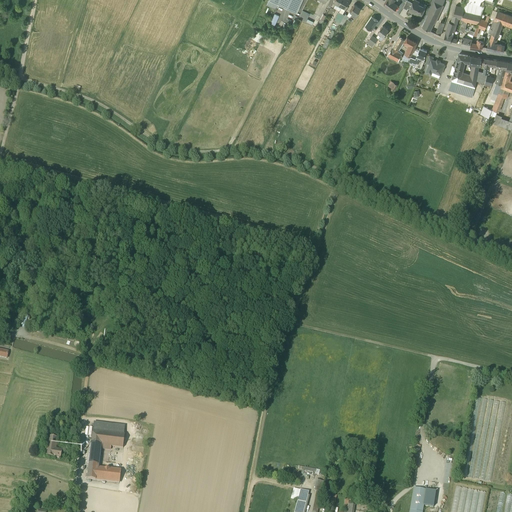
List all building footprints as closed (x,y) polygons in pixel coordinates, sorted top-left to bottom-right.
[(301,0),(273,0),(279,3),(296,11),(301,0)] [(349,0),(340,0),(338,4),(341,6),(339,10),(342,12),(343,12),(349,0)] [(386,0),(384,4),(394,11),(398,5),(395,4),(393,2),(393,0),(386,0)] [(408,0),(407,0),(403,7),(407,9),(408,8),(410,9),(413,3),(411,1),(408,0)] [(426,4),(416,0),(414,0),(413,3),(410,9),(409,10),(421,15),(426,4)] [(440,3),(435,1),(432,7),(440,11),(443,5),(440,3)] [(480,5),(466,1),(464,7),(464,10),(481,14),(482,13),(484,6),(480,5)] [(360,8),(354,4),(349,11),(352,13),(350,16),(353,18),(353,19),(360,8)] [(460,6),(458,15),(454,14),(453,16),(458,18),(461,19),(464,10),(464,7),(460,6)] [(432,7),(426,19),(434,23),(440,11),(432,7)] [(309,14),(302,10),(298,17),(305,21),(309,14)] [(481,14),(464,10),(461,19),(461,24),(466,25),(466,24),(466,25),(467,20),(478,22),(480,18),(481,14)] [(509,15),(498,11),(495,16),(504,19),(503,22),(506,24),(509,15)] [(327,17),(324,15),(319,24),(323,26),(327,17)] [(378,21),(372,16),(365,25),(372,30),(374,27),(378,21)] [(495,16),(489,33),(493,34),(493,33),(498,35),(503,22),(504,19),(495,16)] [(488,21),(480,18),(478,22),(477,25),(480,27),(485,28),(485,29),(488,21)] [(434,23),(426,19),(422,26),(430,30),(434,23)] [(453,22),(451,27),(448,26),(447,30),(453,31),(454,31),(456,23),(453,22)] [(383,25),(378,32),(381,34),(378,38),(381,40),(384,36),(385,37),(387,34),(386,33),(389,29),(383,25)] [(264,33),(257,29),(253,37),(260,41),(264,33)] [(453,31),(447,30),(446,32),(443,40),(450,42),(452,38),(453,31)] [(468,38),(466,37),(465,38),(463,38),(463,39),(462,39),(462,41),(461,45),(470,47),(471,42),(474,34),(475,31),(471,30),(468,38)] [(493,34),(491,40),(490,40),(489,41),(487,48),(499,51),(500,44),(495,43),(498,35),(493,33),(493,34)] [(378,39),(372,35),(372,36),(369,40),(371,41),(372,42),(374,44),(378,39)] [(399,36),(388,55),(393,58),(397,60),(401,52),(397,50),(404,39),(399,36)] [(410,44),(406,54),(411,56),(417,42),(412,39),(410,44)] [(479,40),(478,40),(477,44),(471,42),(470,47),(482,49),(484,41),(479,40)] [(427,50),(420,48),(417,55),(424,58),(427,50)] [(468,55),(459,54),(457,60),(456,60),(454,66),(456,66),(452,80),(460,83),(462,73),(466,62),(466,60),(468,55)] [(424,58),(417,55),(416,58),(415,58),(413,62),(417,64),(417,65),(421,67),(423,62),(422,61),(424,58)] [(485,58),(468,55),(466,60),(466,62),(470,62),(470,64),(473,64),(473,68),(478,69),(479,65),(481,65),(481,63),(485,64),(485,58)] [(497,60),(485,58),(485,64),(483,72),(488,73),(489,64),(496,65),(497,60)] [(432,59),(431,59),(429,64),(426,71),(431,73),(432,70),(441,73),(442,70),(443,70),(444,68),(443,67),(444,64),(432,59)] [(501,68),(497,82),(501,83),(503,78),(506,68),(508,61),(497,60),(496,65),(496,67),(501,68)] [(478,69),(473,68),(471,76),(471,77),(468,85),(474,87),(476,79),(477,71),(478,69)] [(483,72),(477,71),(476,79),(485,81),(487,75),(488,73),(483,72)] [(471,76),(462,73),(460,83),(468,85),(471,77),(471,76)] [(494,77),(487,75),(485,81),(485,82),(488,83),(492,84),(494,77)] [(511,81),(508,80),(504,79),(501,87),(498,94),(504,97),(507,89),(511,90),(511,81)] [(452,80),(449,88),(458,91),(460,83),(452,80)] [(468,85),(460,83),(458,91),(473,96),(475,87),(474,87),(468,85)] [(504,97),(498,94),(492,109),(497,111),(499,112),(504,97)] [(493,123),(511,129),(511,127),(511,116),(509,120),(501,118),(502,116),(496,114),(493,123)] [(8,352),(0,349),(0,356),(7,358),(8,352)] [(93,431),(124,435),(126,426),(94,422),(93,431)] [(124,435),(93,431),(91,444),(102,445),(109,446),(123,448),(124,435)] [(49,442),(48,441),(48,442),(46,455),(57,458),(59,449),(56,448),(57,443),(56,443),(49,442)] [(102,445),(91,444),(89,459),(98,460),(99,447),(102,448),(102,445)] [(97,467),(88,466),(87,479),(119,483),(121,470),(97,467)] [(315,474),(316,469),(303,466),(302,471),(315,474)] [(314,491),(321,493),(323,482),(316,481),(314,491)] [(414,489),(409,511),(422,511),(423,506),(426,491),(426,490),(414,488),(414,489)] [(301,511),(307,492),(300,491),(294,511),(301,511)] [(435,492),(426,491),(423,506),(433,507),(435,492)]
